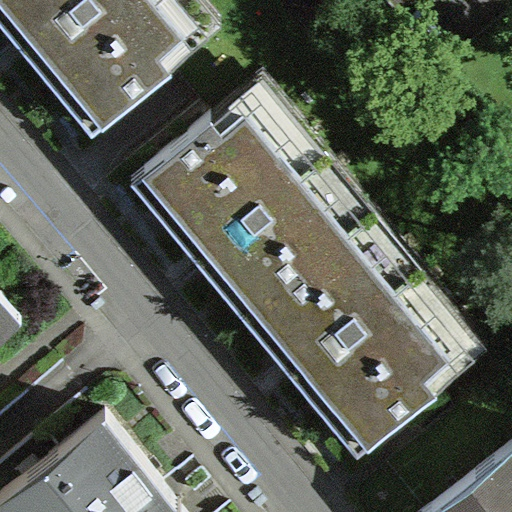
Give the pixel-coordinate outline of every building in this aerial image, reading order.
[(159,42),(195,12),(184,0),(0,0),(0,12),(26,43),(91,123),(171,57),(159,42)] [(244,307),(359,211),(259,90),(223,120),(211,105),(131,171),(197,250),(244,307)] [(359,211),(244,307),(291,364),(357,443),(436,377),(424,362),(460,333),(359,211)] [(0,327),(21,309),(0,284),(0,327)] [(105,404),(0,488),(0,511),(191,511),(182,500),(105,404)] [(511,511),(511,434),(422,506),(426,511),(511,511)]
